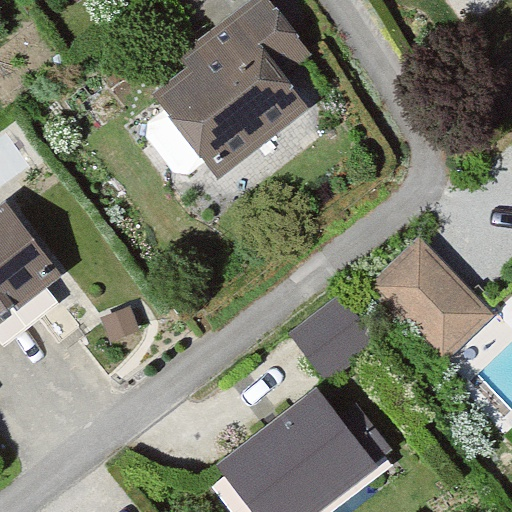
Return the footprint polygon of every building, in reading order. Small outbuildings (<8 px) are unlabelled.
[(259,0),(185,63),(199,80),(251,36),(290,82),(318,58),(268,0),(259,0)] [(290,82),(251,36),(199,80),(162,112),(224,184),(313,108),(290,82)] [(0,202),(0,326),(74,271),(14,192),(0,202)] [(498,308),(428,238),(371,295),(441,365),(498,308)] [(376,342),(341,300),(295,337),(330,379),(376,342)] [(326,511),(378,468),(315,395),(226,472),(261,511),(326,511)]
